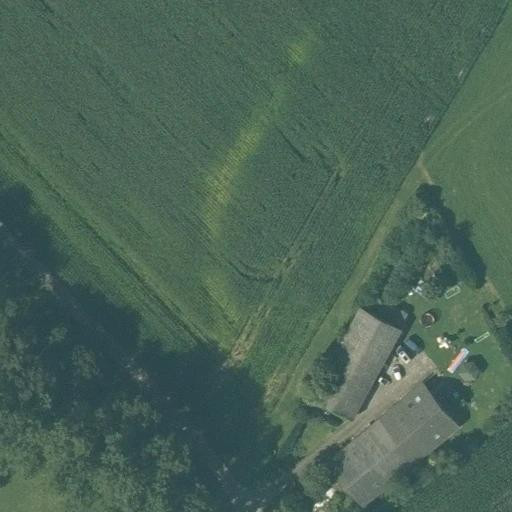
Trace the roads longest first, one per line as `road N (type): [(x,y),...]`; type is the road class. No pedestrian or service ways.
road 1 (residential): [(0,225),(175,417),(244,511)]
road 2 (track): [(245,511),(420,365)]
